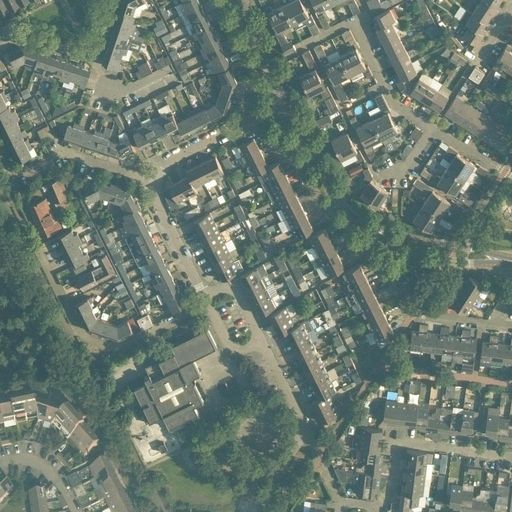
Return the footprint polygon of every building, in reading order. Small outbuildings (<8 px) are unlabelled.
[(0,0),(0,14),(10,10),(5,0),(0,0)] [(20,5),(18,0),(5,0),(10,10),(20,5)] [(132,15),(136,5),(130,0),(123,0),(121,7),(120,6),(118,11),(132,15)] [(185,0),(184,1),(183,1),(182,2),(184,7),(181,8),(184,13),(201,4),(198,0),(185,0)] [(300,0),(291,0),(283,4),(288,14),(304,6),(300,0)] [(318,11),(333,3),(331,0),(315,0),(313,1),(318,11)] [(331,0),(333,3),(339,0),(346,0),(353,15),(360,11),(354,0),(331,0)] [(378,0),(367,0),(366,0),(372,13),(383,8),(380,3),(378,0)] [(386,0),(380,3),(383,8),(389,5),(386,0)] [(495,8),(498,3),(494,0),(479,0),(478,3),(496,15),(498,11),(495,8)] [(496,15),(478,3),(472,13),(486,22),(489,16),(493,19),(496,15)] [(192,21),(207,13),(205,10),(204,10),(201,4),(184,13),(186,18),(189,16),(192,21)] [(288,14),(283,4),(272,9),(270,5),(263,8),(265,14),(268,13),(272,22),(288,14)] [(316,24),(313,19),(311,14),(309,15),(304,6),(288,14),(293,23),(296,29),(307,23),(309,28),(316,24)] [(427,6),(422,9),(425,16),(430,13),(427,6)] [(395,19),(390,8),(375,16),(378,22),(374,24),(376,28),(391,21),(395,19)] [(466,9),(460,19),(464,21),(483,34),(486,30),(482,27),(486,22),(472,13),(466,9)] [(137,18),(135,17),(135,16),(132,15),(118,11),(117,15),(119,15),(116,22),(134,28),(136,22),(137,18)] [(447,12),(442,20),(449,25),(455,17),(447,12)] [(209,17),(207,13),(192,21),(194,26),(191,28),(193,32),(210,24),(207,18),(209,17)] [(433,20),(430,13),(425,16),(429,22),(433,20)] [(293,23),(288,14),(272,22),(277,31),(275,32),(286,54),(295,49),(293,44),(290,45),(282,29),(293,23)] [(325,18),(323,14),(318,16),(324,29),(330,26),(326,18),(325,18)] [(396,31),(391,21),(376,28),(379,34),(375,36),(377,40),(396,31)] [(464,21),(458,31),(463,34),(469,38),(466,43),(477,51),(483,42),(480,39),(482,36),(483,34),(464,21)] [(146,31),(134,28),(116,22),(114,28),(113,27),(111,31),(131,38),(143,42),(146,31)] [(213,30),(210,24),(193,32),(196,37),(199,36),(201,41),(217,33),(215,29),(213,30)] [(440,34),(437,27),(432,29),(435,36),(440,34)] [(356,42),(349,29),(341,33),(345,41),(348,40),(351,45),(356,42)] [(129,43),(131,38),(111,31),(110,35),(112,36),(109,42),(128,48),(129,43)] [(396,31),(377,40),(379,44),(383,43),(386,48),(401,41),(396,31)] [(219,36),(217,33),(201,41),(204,45),(201,47),(203,52),(220,43),(217,37),(219,36)] [(440,34),(435,36),(439,43),(444,40),(440,34)] [(388,61),(406,51),(401,41),(386,48),(389,54),(385,56),(388,61)] [(126,53),(128,48),(109,42),(107,48),(106,48),(104,52),(121,57),(123,52),(126,53)] [(223,49),(220,43),(203,52),(205,57),(208,55),(211,60),(226,52),(224,48),(223,49)] [(345,65),(340,55),(329,61),(320,43),(313,47),(322,65),(324,64),(329,73),(345,65)] [(505,68),(511,57),(511,52),(509,50),(511,46),(507,44),(495,61),(505,68)] [(25,60),(24,46),(13,51),(13,50),(3,55),(9,67),(14,64),(15,65),(25,60)] [(35,63),(40,49),(35,48),(35,50),(24,46),(25,60),(35,63)] [(361,57),(356,48),(340,55),(345,65),(361,57)] [(448,48),(441,54),(446,58),(451,50),(448,48)] [(44,73),(50,55),(43,53),(44,51),(40,49),(35,63),(34,66),(39,68),(38,71),(44,73)] [(299,88),(320,77),(315,68),(318,67),(309,49),(302,53),(310,70),(294,78),(299,88)] [(397,69),(411,61),(406,51),(388,61),(390,65),(394,63),(397,69)] [(119,62),(121,57),(104,52),(103,56),(105,56),(102,63),(121,69),(122,63),(119,62)] [(228,56),(226,52),(211,60),(213,65),(210,66),(213,71),(230,63),(227,57),(228,56)] [(454,52),(449,59),(455,64),(457,60),(460,56),(454,52)] [(55,73),(60,56),(56,55),(56,57),(50,55),(44,73),(49,74),(50,71),(55,73)] [(64,80),(70,62),(64,59),(64,58),(60,56),(55,73),(60,75),(59,78),(64,80)] [(463,64),(466,60),(460,56),(457,60),(463,64)] [(361,69),(365,67),(361,57),(345,65),(350,74),(353,81),(364,75),(361,69)] [(149,64),(149,65),(147,61),(138,66),(139,69),(143,76),(152,71),(149,64)] [(417,72),(411,61),(397,69),(400,75),(396,77),(398,81),(396,82),(400,90),(411,80),(408,76),(417,72)] [(76,80),(81,63),(77,62),(76,64),(70,62),(64,80),(69,81),(70,78),(76,80)] [(85,87),(91,68),(84,66),(85,65),(81,63),(76,80),(80,82),(79,85),(85,87)] [(231,65),(222,70),(218,72),(223,82),(237,81),(232,71),(233,70),(231,65)] [(350,74),(345,65),(329,73),(334,82),(331,83),(340,101),(348,97),(339,80),(350,74)] [(484,72),(475,66),(468,76),(478,82),(484,72)] [(325,87),(320,77),(299,88),(304,97),(320,90),(324,99),(332,95),(329,90),(327,85),(325,87)] [(420,97),(429,83),(419,77),(415,83),(411,80),(400,90),(412,97),(414,94),(420,97)] [(487,88),(490,83),(484,79),(481,84),(487,88)] [(233,92),(237,81),(223,82),(219,93),(233,97),(235,93),(233,92)] [(438,89),(429,83),(420,97),(425,101),(423,105),(427,107),(438,89)] [(500,97),(503,92),(497,88),(494,92),(500,97)] [(439,109),(448,95),(438,89),(427,107),(431,110),(433,106),(439,109)] [(503,92),(500,97),(507,101),(510,96),(503,92)] [(232,102),(233,97),(219,93),(216,103),(226,113),(230,101),(232,102)] [(390,111),(388,106),(381,93),(374,97),(381,109),(370,115),(372,119),(377,129),(393,121),(388,112),(390,111)] [(0,109),(9,105),(7,106),(5,101),(8,99),(6,95),(0,97),(0,109)] [(332,95),(324,99),(328,107),(331,112),(338,108),(336,103),(332,95)] [(454,120),(466,102),(456,95),(444,113),(454,120)] [(135,111),(145,106),(143,102),(133,107),(135,111)] [(464,126),(476,108),(466,102),(454,120),(464,126)] [(226,113),(216,103),(206,108),(212,122),(217,119),(216,118),(226,113)] [(0,121),(17,113),(14,108),(11,110),(9,105),(0,109),(0,121)] [(125,116),(135,111),(133,107),(123,112),(125,116)] [(212,122),(206,108),(206,107),(201,110),(199,107),(194,109),(203,126),(212,122)] [(475,133),(486,115),(476,108),(464,126),(475,133)] [(203,126),(194,109),(190,111),(191,115),(186,117),(193,131),(203,126)] [(180,129),(177,122),(175,119),(173,113),(171,110),(166,112),(161,115),(170,132),(175,129),(176,131),(180,129)] [(3,132),(19,124),(16,120),(19,118),(17,113),(0,121),(3,128),(1,128),(3,132)] [(45,119),(42,113),(38,115),(43,124),(47,122),(45,119)] [(328,113),(324,115),(315,120),(319,127),(327,123),(332,120),(328,113)] [(170,132),(161,115),(156,117),(158,120),(153,123),(161,138),(164,137),(164,135),(170,132)] [(485,139),(496,122),(486,115),(475,133),(485,139)] [(193,131),(186,117),(181,119),(180,116),(175,119),(177,122),(180,129),(183,136),(193,131)] [(377,129),(372,119),(356,127),(361,137),(377,129)] [(397,130),(393,121),(377,129),(382,138),(384,143),(386,142),(395,137),(393,133),(397,130)] [(161,138),(153,123),(148,125),(147,122),(142,125),(150,142),(156,139),(157,140),(161,138)] [(495,146),(506,128),(496,122),(485,139),(495,146)] [(73,143),(79,125),(74,123),(73,126),(68,124),(63,139),(73,143)] [(21,129),(19,124),(3,132),(5,136),(7,135),(9,141),(8,142),(22,135),(27,133),(24,128),(21,129)] [(54,137),(49,128),(48,124),(42,127),(49,140),(54,137)] [(83,146),(88,131),(83,130),(84,126),(79,125),(73,143),(83,146)] [(150,142),(142,125),(137,127),(138,130),(133,132),(141,148),(145,146),(144,145),(150,142)] [(411,135),(418,140),(425,130),(417,125),(411,135)] [(49,140),(42,127),(37,130),(43,142),(49,140)] [(505,153),(511,141),(511,132),(506,128),(495,146),(505,153)] [(382,138),(377,129),(361,137),(366,146),(382,138)] [(94,150),(100,132),(95,130),(93,133),(88,131),(83,146),(94,150)] [(136,151),(126,131),(119,134),(119,143),(120,157),(130,152),(131,153),(136,151)] [(109,139),(110,135),(100,132),(94,150),(104,153),(109,139)] [(352,141),(348,132),(347,132),(326,142),(331,152),(336,149),(352,141)] [(245,134),(234,139),(242,155),(259,146),(254,137),(248,140),(245,134)] [(13,152),(30,143),(27,138),(24,140),(22,135),(8,142),(13,152)] [(120,157),(119,143),(109,139),(104,153),(108,155),(109,153),(120,157)] [(357,151),(352,141),(336,149),(341,159),(357,151)] [(32,148),(30,143),(13,152),(18,161),(32,154),(29,149),(32,148)] [(400,155),(404,161),(412,148),(407,145),(400,155)] [(456,173),(465,158),(457,153),(458,151),(449,145),(446,150),(450,153),(450,154),(447,158),(447,160),(450,162),(447,167),(456,173)] [(264,156),(259,146),(242,155),(247,165),(264,156)] [(380,154),(383,159),(390,156),(389,155),(387,150),(380,154)] [(216,155),(206,160),(214,177),(224,172),(216,155)] [(268,166),(264,156),(247,165),(252,175),(262,169),(268,166)] [(471,169),(474,164),(465,158),(456,173),(465,179),(469,182),(475,172),(471,169)] [(214,177),(206,160),(196,165),(204,182),(214,177)] [(279,160),(268,166),(262,169),(263,169),(267,178),(284,170),(279,160)] [(360,164),(349,170),(351,175),(363,169),(360,164)] [(204,182),(196,165),(186,170),(189,176),(197,192),(195,187),(204,182)] [(446,188),(456,173),(447,167),(441,177),(436,174),(435,176),(423,168),(420,173),(436,184),(437,182),(446,188)] [(289,180),(284,170),(267,178),(272,188),(289,180)] [(465,179),(456,173),(446,188),(455,194),(458,189),(462,192),(469,182),(465,179)] [(197,192),(189,176),(179,180),(187,197),(197,192)] [(432,210),(441,195),(433,190),(434,188),(417,177),(413,183),(430,194),(423,204),(432,210)] [(68,202),(58,178),(47,183),(55,202),(57,206),(68,202)] [(369,200),(379,185),(370,179),(363,190),(358,186),(353,193),(359,197),(358,198),(367,205),(370,200),(369,200)] [(187,197),(179,180),(169,185),(177,202),(187,197)] [(294,190),(289,180),(272,188),(277,198),(294,190)] [(88,185),(80,189),(82,195),(86,193),(90,200),(100,195),(99,181),(89,186),(88,185)] [(110,199),(115,185),(111,183),(110,185),(99,181),(100,195),(110,199)] [(121,202),(130,192),(119,188),(120,186),(115,185),(110,199),(121,202)] [(388,191),(379,185),(369,200),(370,200),(378,206),(388,191)] [(298,199),(294,190),(277,198),(282,208),(298,199)] [(136,202),(130,192),(121,202),(126,212),(139,205),(137,201),(136,202)] [(447,205),(450,201),(441,195),(432,210),(441,216),(447,206),(447,205)] [(45,197),(38,201),(29,205),(43,236),(52,232),(54,231),(62,228),(59,219),(56,220),(45,197)] [(303,209),(298,199),(282,208),(287,217),(303,209)] [(456,203),(452,209),(458,213),(463,216),(467,210),(456,203)] [(422,225),(432,210),(423,204),(413,219),(422,225)] [(141,209),(139,205),(126,212),(123,213),(126,218),(123,220),(125,225),(142,216),(139,210),(141,209)] [(198,205),(192,208),(195,215),(201,212),(198,205)] [(195,215),(192,208),(183,213),(186,219),(195,215)] [(308,219),(303,209),(287,217),(292,227),(308,219)] [(431,231),(436,223),(441,216),(432,210),(422,225),(431,231)] [(198,230),(215,222),(210,212),(193,220),(198,230)] [(133,233),(149,225),(147,221),(145,222),(142,216),(125,225),(120,227),(125,237),(133,233)] [(313,229),(308,219),(292,227),(296,237),(313,229)] [(203,240),(219,231),(215,222),(198,230),(203,240)] [(150,229),(149,225),(133,233),(135,238),(132,239),(135,244),(152,235),(149,230),(150,229)] [(325,227),(316,232),(308,236),(313,246),(330,237),(325,227)] [(65,232),(56,236),(58,240),(60,239),(62,245),(80,237),(77,232),(74,233),(72,228),(65,232)] [(208,249),(224,241),(219,231),(203,240),(208,249)] [(81,248),(89,245),(84,235),(80,237),(62,245),(65,251),(64,252),(66,256),(81,248)] [(143,252),(158,244),(156,241),(155,241),(152,235),(135,244),(130,246),(132,251),(140,247),(143,252)] [(334,247),(330,237),(313,246),(318,255),(334,247)] [(213,259),(229,251),(224,241),(208,249),(213,259)] [(160,248),(158,244),(143,252),(145,257),(142,258),(144,263),(161,255),(159,249),(160,248)] [(339,257),(334,247),(318,255),(323,265),(339,257)] [(72,265),(89,256),(87,251),(84,253),(81,248),(66,256),(68,259),(69,259),(72,265)] [(217,269),(234,260),(229,251),(213,259),(217,269)] [(77,277),(83,289),(98,282),(98,281),(115,273),(106,254),(99,258),(102,265),(77,277)] [(164,261),(161,255),(144,263),(147,268),(150,267),(152,271),(168,264),(166,260),(164,261)] [(344,267),(339,257),(323,265),(328,275),(344,267)] [(234,260),(217,269),(222,279),(243,268),(238,258),(234,260)] [(263,263),(240,274),(245,284),(262,276),(268,273),(263,263)] [(154,283),(171,274),(168,268),(170,267),(168,264),(152,271),(155,276),(152,278),(144,281),(146,286),(154,283)] [(359,264),(343,272),(348,282),(364,274),(359,264)] [(174,280),(171,274),(154,283),(156,287),(159,286),(162,290),(159,292),(160,292),(177,283),(177,284),(177,283),(176,279),(174,280)] [(369,283),(364,274),(348,282),(353,292),(369,283)] [(250,294),(267,286),(262,276),(245,284),(250,294)] [(457,282),(463,286),(463,285),(479,295),(485,286),(469,276),(466,282),(460,278),(457,282)] [(181,293),(177,284),(177,283),(160,292),(162,297),(165,295),(167,300),(181,293)] [(353,292),(345,295),(350,305),(357,301),(374,293),(369,283),(353,292)] [(331,285),(321,289),(324,294),(333,289),(331,285)] [(463,285),(463,286),(460,291),(454,287),(451,291),(457,295),(458,294),(473,304),(479,295),(463,285)] [(255,304),(271,295),(267,286),(250,294),(255,304)] [(333,289),(324,294),(326,299),(335,294),(333,289)] [(186,303),(181,293),(167,300),(170,305),(167,306),(169,311),(186,303)] [(379,303),(374,293),(357,301),(362,311),(379,303)] [(458,294),(457,295),(454,300),(448,296),(445,300),(452,304),(467,313),(473,304),(458,294)] [(260,313),(276,305),(271,295),(255,304),(260,313)] [(91,296),(82,300),(74,304),(81,318),(82,318),(94,312),(92,308),(93,307),(90,302),(93,301),(91,296)] [(384,313),(379,303),(362,311),(367,321),(384,313)] [(274,324),(290,315),(285,305),(269,314),(274,324)] [(146,306),(140,309),(143,316),(147,313),(149,312),(148,310),(146,306)] [(329,311),(324,314),(328,321),(333,318),(331,314),(329,311)] [(87,328),(98,318),(97,317),(94,312),(82,318),(87,328)] [(153,324),(147,313),(137,318),(142,329),(153,324)] [(388,322),(384,313),(367,321),(372,330),(388,322)] [(295,325),(290,315),(274,324),(279,334),(286,330),(295,325)] [(102,335),(107,321),(98,318),(87,328),(98,332),(98,333),(102,335)] [(134,333),(130,324),(128,319),(118,324),(119,339),(129,333),(130,335),(134,333)] [(291,339),(307,331),(311,329),(306,319),(302,321),(295,325),(286,330),(291,339)] [(119,339),(118,324),(107,321),(102,335),(107,337),(107,335),(119,339)] [(393,332),(388,322),(372,330),(377,340),(393,332)] [(421,349),(424,323),(420,323),(419,330),(412,329),(410,345),(410,348),(421,349)] [(431,351),(434,332),(427,331),(428,324),(424,323),(421,349),(431,351)] [(195,375),(200,372),(198,366),(194,358),(217,346),(208,327),(199,331),(195,324),(181,331),(177,333),(175,334),(179,341),(170,345),(173,351),(159,358),(145,365),(149,373),(145,376),(147,380),(131,388),(138,403),(140,407),(136,409),(139,416),(143,414),(147,422),(160,415),(160,416),(164,418),(165,417),(172,430),(180,426),(182,430),(188,427),(185,420),(192,416),(193,419),(200,415),(194,404),(203,399),(194,381),(196,380),(195,379),(196,377),(195,375)] [(442,352),(445,326),(441,326),(440,333),(434,332),(431,351),(442,352)] [(453,353),(455,335),(448,334),(449,327),(445,326),(442,352),(453,353)] [(313,328),(311,329),(307,331),(291,339),(295,349),(312,341),(318,338),(313,328)] [(463,355),(467,329),(463,328),(462,336),(455,335),(453,353),(463,355)] [(410,345),(412,329),(409,329),(402,344),(410,345)] [(474,356),(477,338),(470,337),(471,330),(467,329),(463,355),(474,356)] [(491,360),(494,335),(490,334),(489,341),(482,340),(480,359),(491,360)] [(502,362),(504,343),(498,342),(498,335),(494,335),(491,360),(502,362)] [(511,362),(511,336),(511,337),(511,344),(504,343),(502,362),(511,362)] [(300,359),(317,351),(312,341),(295,349),(300,359)] [(305,368),(322,360),(317,351),(300,359),(305,368)] [(310,378),(326,370),(322,360),(305,368),(310,378)] [(315,388),(331,379),(326,370),(310,378),(315,388)] [(336,390),(331,379),(315,388),(319,397),(329,393),(336,390)] [(20,401),(11,402),(14,420),(36,415),(37,415),(34,398),(29,399),(27,390),(18,391),(20,401)] [(334,403),(329,393),(319,397),(312,401),(317,411),(334,403)] [(44,423),(50,407),(38,403),(39,401),(38,397),(34,398),(37,415),(36,415),(38,421),(44,423)] [(394,422),(397,401),(385,399),(384,409),(380,409),(379,417),(387,418),(387,421),(394,422)] [(407,402),(397,401),(394,422),(401,423),(401,420),(405,420),(407,402)] [(15,422),(11,402),(0,404),(0,406),(3,424),(15,422)] [(418,407),(418,404),(407,402),(405,420),(409,421),(408,424),(415,425),(418,407)] [(339,413),(334,404),(334,403),(317,411),(325,427),(336,421),(333,416),(339,413)] [(55,421),(68,409),(65,406),(62,409),(61,411),(50,407),(44,423),(51,425),(55,422),(55,421)] [(436,439),(441,407),(436,406),(436,411),(435,411),(432,413),(432,414),(428,414),(426,430),(425,430),(425,435),(431,436),(432,437),(432,439),(436,439)] [(428,414),(429,408),(418,407),(415,425),(419,426),(419,429),(425,430),(426,430),(428,414)] [(449,433),(451,417),(452,411),(452,408),(441,407),(436,439),(441,440),(441,438),(443,437),(449,438),(450,433),(449,433)] [(87,417),(82,410),(75,416),(68,409),(55,421),(55,422),(70,439),(84,427),(80,423),(87,417)] [(463,413),(461,431),(467,432),(468,428),(476,429),(477,421),(478,411),(463,409),(463,413)] [(463,413),(462,413),(452,411),(451,417),(449,433),(450,433),(456,434),(457,430),(461,431),(463,413)] [(498,417),(499,414),(497,414),(488,412),(486,422),(482,422),(481,430),(489,431),(489,434),(496,435),(498,417)] [(509,419),(498,417),(496,435),(500,436),(499,439),(506,440),(508,424),(509,419)] [(361,426),(360,437),(378,439),(378,435),(382,436),(383,429),(361,426)] [(91,435),(84,427),(70,439),(67,441),(68,442),(66,443),(74,451),(76,448),(91,435)] [(99,444),(91,435),(76,448),(74,451),(69,455),(73,459),(80,453),(84,457),(99,444)] [(378,439),(360,437),(353,436),(352,447),(362,448),(380,450),(381,443),(377,443),(378,439)] [(345,441),(339,437),(336,442),(343,446),(345,441)] [(167,449),(164,441),(158,444),(161,452),(167,449)] [(343,446),(336,442),(334,446),(340,450),(343,446)] [(382,461),(383,455),(379,454),(380,450),(362,448),(360,459),(366,460),(366,459),(382,461)] [(427,462),(428,452),(428,451),(407,449),(406,456),(409,456),(409,460),(427,462)] [(60,455),(56,458),(60,463),(64,459),(60,455)] [(64,459),(60,463),(64,468),(68,471),(68,472),(72,468),(68,464),(64,459)] [(386,468),(387,462),(382,461),(366,459),(366,460),(365,463),(364,463),(361,466),(356,466),(356,470),(389,474),(389,470),(388,470),(386,468)] [(89,469),(94,480),(112,471),(107,460),(89,469)] [(425,473),(427,462),(409,460),(408,464),(405,464),(404,470),(425,473)] [(343,480),(345,469),(334,468),(340,480),(343,480)] [(387,479),(388,479),(389,474),(356,470),(354,482),(358,482),(363,483),(379,485),(379,486),(384,486),(385,480),(387,479)] [(404,470),(403,477),(407,478),(406,482),(424,484),(430,485),(431,474),(425,473),(404,470)] [(117,481),(112,471),(94,480),(99,490),(117,481)] [(76,474),(66,479),(72,491),(72,490),(81,486),(82,486),(82,485),(80,486),(75,476),(77,475),(76,474)] [(13,490),(2,479),(0,480),(0,493),(5,498),(13,490)] [(122,491),(117,481),(99,490),(104,500),(122,491)] [(378,492),(379,486),(379,485),(363,483),(358,482),(356,494),(366,495),(366,499),(374,500),(375,492),(378,492)] [(422,495),(424,484),(406,482),(406,485),(402,485),(401,492),(419,494),(422,495)] [(460,507),(462,489),(463,485),(451,484),(451,490),(446,490),(445,501),(453,502),(453,506),(460,507)] [(81,486),(72,490),(78,501),(86,496),(81,486)] [(481,511),(485,488),(480,488),(480,493),(479,493),(476,494),(476,496),(472,496),(472,495),(470,511),(469,511),(481,511)] [(493,511),(496,499),(492,498),(492,496),(490,494),(489,494),(489,489),(485,488),(481,511),(493,511)] [(472,495),(472,496),(473,490),(462,489),(460,507),(463,507),(463,511),(469,511),(470,511),(472,495)] [(127,502),(122,491),(104,500),(109,510),(127,502)] [(418,505),(419,494),(401,492),(401,496),(397,495),(396,502),(412,504),(412,505),(418,505)] [(47,505),(45,493),(29,495),(31,507),(47,505)] [(500,511),(505,511),(506,506),(507,500),(507,495),(496,493),(496,499),(493,511),(500,511),(501,511),(500,511)] [(86,496),(78,501),(80,506),(89,502),(86,496)] [(325,511),(327,503),(325,503),(311,501),(309,511),(325,511)] [(412,508),(412,505),(412,504),(396,502),(391,501),(390,507),(389,509),(387,509),(386,511),(414,511),(415,511),(413,508),(412,508)] [(131,511),(132,511),(127,502),(109,510),(110,511),(131,511)]
